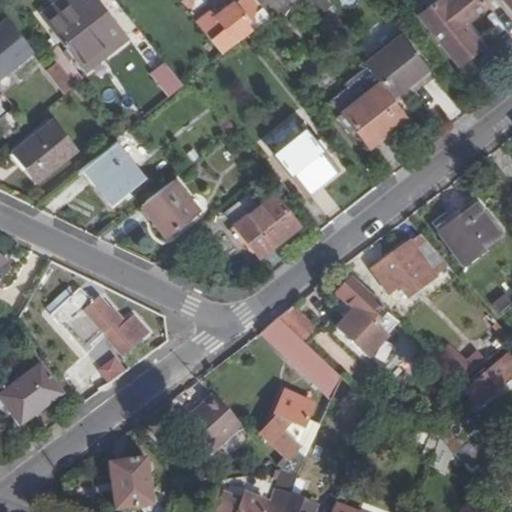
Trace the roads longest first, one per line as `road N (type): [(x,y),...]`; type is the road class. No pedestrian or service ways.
road 1 (tertiary): [(238,324),(511,121)]
road 2 (residential): [(238,324),(0,495)]
road 3 (tertiary): [(238,324),(0,215)]
